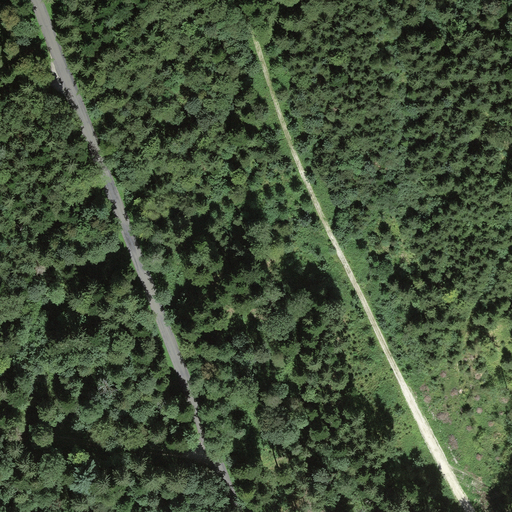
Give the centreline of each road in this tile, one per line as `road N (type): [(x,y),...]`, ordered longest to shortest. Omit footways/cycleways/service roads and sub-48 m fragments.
road 1 (track): [(469,511),(294,153),(242,0)]
road 2 (tertiary): [(33,0),(231,511)]
road 3 (track): [(0,431),(210,458)]
